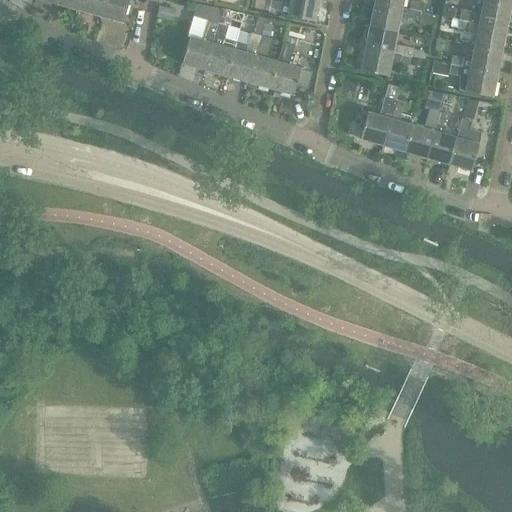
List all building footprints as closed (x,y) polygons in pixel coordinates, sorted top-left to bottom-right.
[(57,0),(56,4),(78,11),(81,0),(57,0)] [(81,0),(78,11),(100,17),(104,0),(81,0)] [(104,0),(100,17),(123,23),(129,0),(104,0)] [(318,0),(282,0),(282,3),(290,5),(288,17),(314,22),(318,0)] [(375,0),(374,5),(401,10),(403,0),(375,0)] [(511,0),(477,0),(484,2),(483,3),(510,8),(511,0)] [(460,22),(470,24),(506,31),(510,8),(483,3),(481,14),(462,11),(460,22)] [(370,26),(397,32),(400,17),(419,21),(421,14),(401,10),(374,5),(370,26)] [(182,64),(205,71),(217,24),(207,21),(201,42),(189,38),(182,64)] [(205,71),(226,77),(236,42),(225,39),(229,27),(217,24),(205,71)] [(474,48),(501,53),(506,31),(470,24),(468,33),(477,35),(474,48)] [(265,25),(262,36),(270,38),(273,27),(265,25)] [(397,32),(370,26),(366,49),(401,56),(412,58),(414,49),(394,45),(397,32)] [(236,42),(226,77),(249,83),(262,37),(252,34),(248,46),(236,42)] [(249,83),(271,89),(278,64),(266,60),(272,40),(262,37),(249,83)] [(278,64),(271,89),(293,96),(301,70),(289,67),(295,46),(284,43),(278,64)] [(474,48),(470,70),(497,75),(501,53),(474,48)] [(401,56),(366,49),(361,72),(388,77),(390,64),(399,66),(401,56)] [(497,75),(470,70),(451,66),(449,74),(460,77),(459,92),(492,98),(497,75)] [(379,117),(368,114),(360,140),(383,146),(396,101),(399,89),(388,86),(379,117)] [(475,118),(479,101),(468,98),(464,115),(475,118)] [(396,100),(383,146),(404,152),(412,126),(414,120),(401,117),(405,103),(396,100)] [(404,152),(426,159),(439,113),(440,112),(430,109),(424,130),(412,126),(404,152)] [(426,159),(449,165),(456,139),(444,136),(447,127),(449,116),(439,113),(426,159)] [(472,123),(462,120),(457,139),(456,139),(449,165),(472,172),(479,145),(482,134),(470,130),(472,123)]
